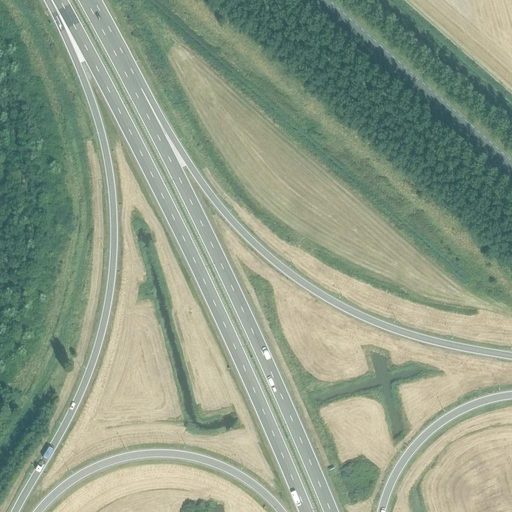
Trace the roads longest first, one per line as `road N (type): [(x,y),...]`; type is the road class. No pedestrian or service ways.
road 1 (trunk): [(59,0),(189,246),(307,511)]
road 2 (trunk): [(57,0),(108,157),(115,238),(101,342),(77,405),(16,511)]
road 3 (trunk): [(511,356),(394,331),(303,285),(227,217),(135,85)]
road 4 (trunk): [(334,511),(135,85)]
road 5 (trunk): [(37,511),(80,474),(145,454),(210,460),(266,493),(280,511)]
road 6 (secondary): [(511,160),(333,0)]
road 7 (unclassified): [(511,126),(369,0)]
road 8 (trunk): [(380,511),(408,453),(431,429),(460,410),(511,395)]
